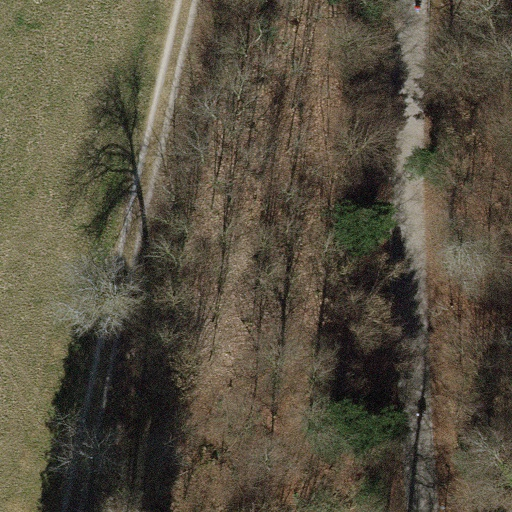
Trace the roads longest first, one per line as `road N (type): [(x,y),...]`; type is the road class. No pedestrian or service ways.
road 1 (track): [(186,0),(75,511)]
road 2 (track): [(434,511),(418,353),(409,0)]
